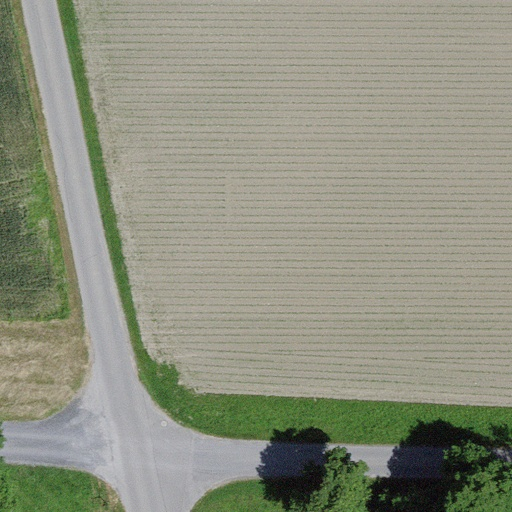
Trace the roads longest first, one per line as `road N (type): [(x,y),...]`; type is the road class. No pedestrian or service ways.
road 1 (unclassified): [(45,0),(148,511)]
road 2 (track): [(511,470),(0,443)]
